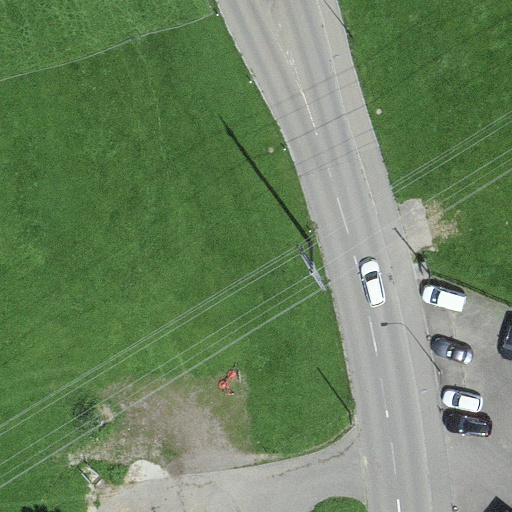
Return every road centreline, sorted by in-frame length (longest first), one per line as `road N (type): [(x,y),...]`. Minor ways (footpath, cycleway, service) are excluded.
road 1 (tertiary): [(400,511),(373,326),(337,181)]
road 2 (tertiary): [(267,0),(337,181)]
